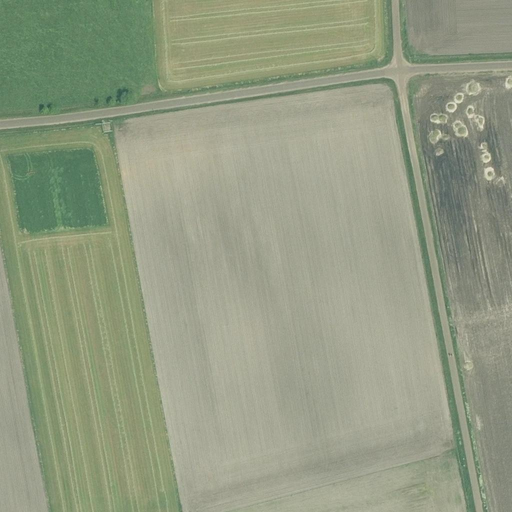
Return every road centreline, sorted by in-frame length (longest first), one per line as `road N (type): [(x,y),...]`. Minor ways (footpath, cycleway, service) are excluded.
road 1 (unclassified): [(478,511),(398,74)]
road 2 (unclassified): [(0,125),(398,74)]
